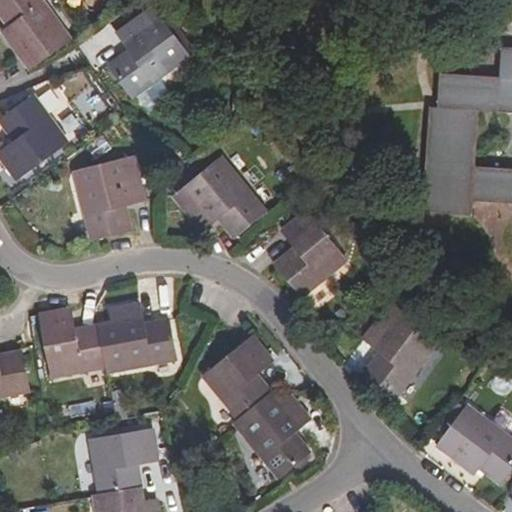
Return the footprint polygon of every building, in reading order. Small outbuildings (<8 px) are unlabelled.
[(74,41),(45,0),(10,0),(0,7),(0,8),(9,23),(14,19),(17,27),(7,33),(33,70),(74,41)] [(190,59),(156,12),(121,36),(137,60),(129,63),(122,61),(112,68),(135,98),(190,59)] [(424,213),(469,217),(472,202),(511,204),(511,54),(505,54),(503,79),(445,76),(442,99),(448,100),(447,115),(431,114),(424,213)] [(312,100),(315,119),(343,115),(340,95),(312,100)] [(68,143),(39,100),(5,124),(13,134),(21,132),(23,139),(3,157),(18,178),(68,143)] [(343,115),(315,119),(316,135),(346,130),(343,115)] [(260,122),(252,128),(261,140),(269,134),(260,122)] [(267,216),(226,162),(178,199),(201,232),(223,218),(227,224),(225,231),(233,241),(267,216)] [(146,205),(135,164),(81,176),(95,241),(132,234),(130,220),(122,216),(121,210),(146,205)] [(348,267),(314,220),(290,240),(302,259),(294,262),(290,262),(282,267),(304,298),(348,267)] [(437,345),(392,312),(368,346),(387,361),(381,370),(375,367),(368,378),(399,401),(437,345)] [(117,328),(101,330),(111,372),(113,377),(179,365),(172,327),(157,330),(157,337),(146,338),(143,315),(115,319),(117,328)] [(111,372),(101,330),(84,332),(85,341),(75,343),(71,317),(42,320),(55,379),(111,372)] [(207,381),(240,426),(273,400),(256,382),(272,368),(257,348),(207,381)] [(0,399),(28,396),(22,356),(8,357),(8,364),(0,364),(0,399)] [(117,390),(116,415),(128,415),(129,390),(117,390)] [(284,411),(273,400),(240,426),(235,430),(276,482),(307,461),(291,447),(310,429),(293,406),(284,411)] [(511,477),(511,447),(472,417),(442,457),(477,484),(485,475),(492,479),(490,483),(501,492),(511,477)] [(94,448),(99,503),(139,497),(133,472),(155,467),(151,440),(94,448)] [(142,509),(139,497),(99,503),(92,504),(93,511),(156,511),(156,508),(142,509)]
